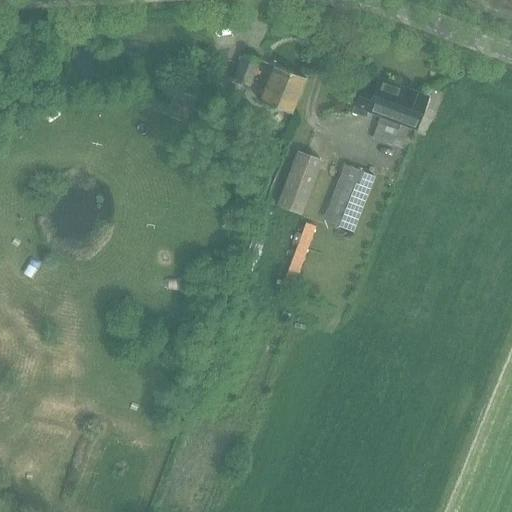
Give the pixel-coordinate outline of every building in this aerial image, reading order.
[(248,86),(251,79),(259,60),(244,54),(233,81),(248,86)] [(291,114),(298,97),(305,78),(274,66),(260,102),(291,114)] [(188,118),(200,87),(179,79),(167,110),(188,118)] [(423,112),(422,111),(427,98),(378,80),(374,90),(363,86),(356,105),(353,113),(365,117),(368,110),(381,114),(377,123),(397,130),(401,122),(416,128),(421,115),(422,115),(423,112)] [(68,121),(81,113),(73,99),(60,107),(68,121)] [(278,205),(300,213),(320,159),(298,150),(278,205)] [(373,174),(360,170),(340,228),(354,232),(373,174)] [(294,284),(317,227),(305,222),(283,280),(294,284)] [(154,375),(162,354),(151,350),(143,371),(154,375)]
